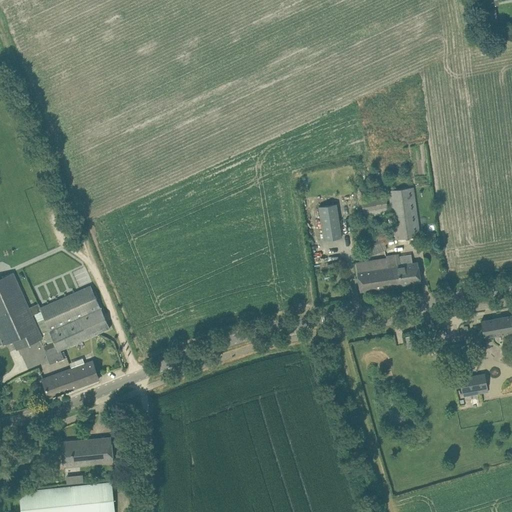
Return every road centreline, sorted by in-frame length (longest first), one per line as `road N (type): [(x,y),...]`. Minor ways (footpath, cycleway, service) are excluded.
road 1 (tertiary): [(0,422),(42,414),(264,330),(511,288)]
road 2 (track): [(0,32),(139,376)]
